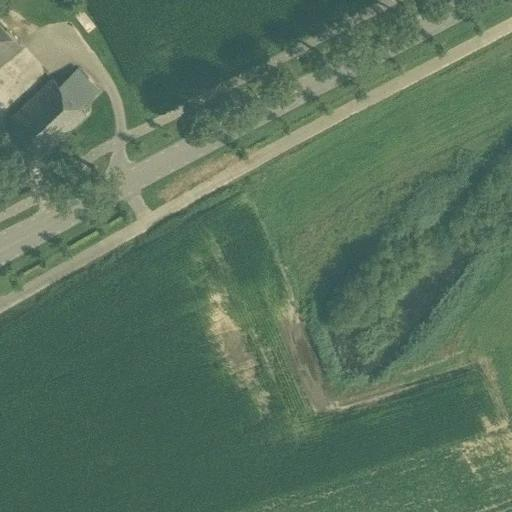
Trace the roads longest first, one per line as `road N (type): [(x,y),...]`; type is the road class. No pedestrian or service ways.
road 1 (unclassified): [(0,307),(511,30)]
road 2 (secondary): [(0,249),(471,0)]
